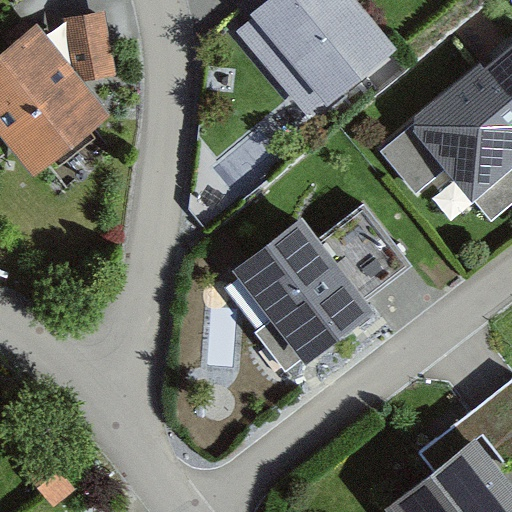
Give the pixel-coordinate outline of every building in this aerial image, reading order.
[(386,44),(349,0),(269,0),(255,12),(324,95),(386,44)] [(85,69),(52,30),(0,74),(0,112),(51,173),(122,112),(98,84),(125,81),(117,18),(79,23),(85,69)] [(511,49),(480,76),(477,72),(416,122),(472,190),(511,156),(511,49)] [(415,122),(386,146),(421,190),(450,166),(415,122)] [(364,308),(298,223),(238,269),(304,355),(364,308)] [(511,511),(511,461),(500,445),(416,509),(418,511),(511,511)]
